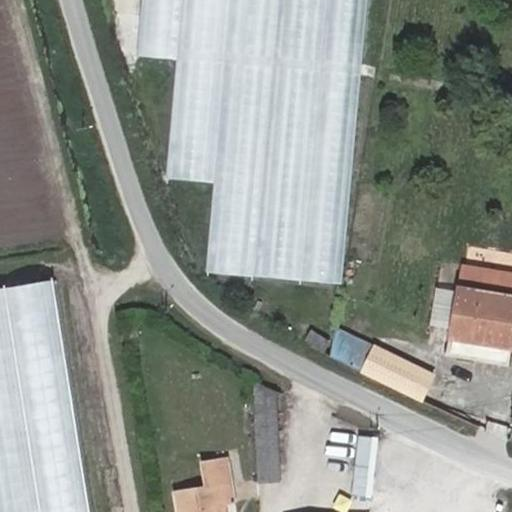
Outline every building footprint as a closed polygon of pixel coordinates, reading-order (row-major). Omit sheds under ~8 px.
[(373,0),(135,0),(130,54),(181,59),(170,175),(216,179),(208,270),(347,283),(373,0)] [(0,511),(119,511),(77,249),(0,260),(0,511)] [(445,350),(506,361),(511,324),(511,269),(463,262),(445,350)] [(347,342),(339,357),(423,398),(435,373),(374,342),(372,346),(358,341),(355,345),(347,342)] [(278,478),(279,386),(255,386),(253,478),(278,478)] [(375,437),(355,435),(349,496),(369,498),(375,437)] [(213,511),(212,502),(219,500),(211,459),(187,464),(192,489),(172,493),(175,511),(213,511)]
